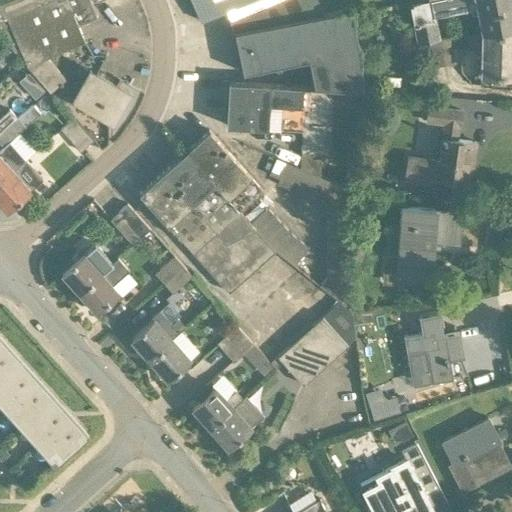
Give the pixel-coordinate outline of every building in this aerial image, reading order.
[(97,18),(89,0),(49,0),(0,20),(0,37),(27,68),(46,58),(84,42),(78,26),(97,18)] [(235,33),(323,13),(317,0),(190,0),(200,22),(225,11),(234,32),(235,33)] [(482,30),(511,24),(511,0),(412,0),(410,1),(422,66),(433,64),(429,39),(439,37),(434,12),(470,6),(471,11),(477,10),(482,30)] [(315,87),(332,88),(362,89),(358,46),(350,7),(323,13),(235,33),(242,73),(310,59),(315,87)] [(511,48),(511,24),(482,30),(439,37),(444,62),(455,60),(452,47),(481,48),(511,48)] [(444,62),(439,37),(429,39),(433,64),(444,62)] [(4,45),(0,48),(0,63),(2,66),(4,63),(13,55),(4,45)] [(511,48),(481,48),(480,71),(511,71),(511,48)] [(46,58),(27,68),(50,93),(66,80),(46,58)] [(111,122),(128,93),(88,70),(71,100),(111,122)] [(511,71),(480,71),(479,84),(511,88),(511,85),(511,71)] [(36,82),(27,90),(35,99),(44,91),(36,82)] [(332,88),(315,87),(229,82),(227,126),(302,131),(301,152),(328,153),(332,88)] [(17,119),(0,134),(0,144),(2,147),(0,148),(0,183),(25,162),(7,142),(24,127),(39,113),(32,105),(17,119)] [(408,155),(405,180),(427,183),(428,177),(465,181),(470,142),(456,140),(458,126),(459,126),(461,111),(428,107),(426,119),(444,122),(439,159),(408,155)] [(0,134),(17,119),(9,110),(0,118),(0,134)] [(92,141),(72,119),(60,129),(80,152),(92,141)] [(209,131),(185,152),(223,194),(239,212),(262,191),(209,131)] [(223,194),(185,152),(163,172),(226,242),(254,229),(250,223),(239,212),(223,194)] [(268,176),(278,180),(285,163),(275,158),(268,176)] [(42,181),(25,162),(0,183),(0,205),(6,213),(42,181)] [(285,163),(278,180),(276,185),(287,190),(296,167),(285,163)] [(296,167),(287,190),(297,194),(307,172),(296,167)] [(226,242),(163,172),(139,194),(195,256),(226,242)] [(307,172),(297,194),(308,199),(317,176),(307,172)] [(317,176),(308,199),(318,203),(328,181),(317,176)] [(328,181),(318,203),(325,211),(348,211),(348,190),(328,181)] [(126,205),(108,220),(119,232),(120,231),(119,231),(125,225),(138,239),(132,244),(131,244),(130,245),(132,246),(149,230),(126,205)] [(406,275),(408,275),(429,277),(432,242),(457,244),(460,212),(401,206),(397,254),(387,254),(386,255),(383,255),(381,284),(403,285),(403,281),(405,281),(406,275)] [(250,223),(254,229),(257,232),(275,216),(267,208),(250,223)] [(348,211),(325,211),(325,222),(347,222),(348,211)] [(257,232),(265,241),(282,225),(275,216),(257,232)] [(347,222),(325,222),(326,233),(347,233),(347,222)] [(265,241),(272,250),(290,233),(282,225),(265,241)] [(254,229),(226,242),(195,256),(228,293),(274,252),(272,250),(265,241),(257,232),(254,229)] [(272,250),(274,252),(284,259),(299,241),(290,233),(272,250)] [(347,233),(326,233),(326,244),(347,244),(347,241),(347,233)] [(299,241),(284,259),(294,266),(308,248),(299,241)] [(347,244),(326,244),(326,255),(347,255),(347,244)] [(61,275),(78,294),(101,274),(112,264),(94,245),(61,275)] [(347,255),(326,255),(326,266),(348,266),(347,255)] [(163,284),(183,266),(174,256),(154,274),(163,284)] [(183,266),(163,284),(171,293),(191,276),(183,266)] [(348,266),(326,266),(326,277),(348,277),(348,271),(348,266)] [(118,293),(101,274),(78,294),(95,313),(118,293)] [(338,302),(352,313),(348,277),(326,277),(318,287),(338,302)] [(308,293),(297,307),(313,321),(325,307),(308,293)] [(338,302),(327,312),(276,356),(282,363),(302,385),(356,338),(352,313),(338,302)] [(369,311),(361,312),(363,322),(371,321),(369,311)] [(442,334),(440,325),(442,324),(440,311),(417,315),(421,333),(404,336),(413,385),(430,383),(450,379),(446,360),(463,357),(459,331),(454,332),(442,334)] [(148,360),(171,340),(182,329),(175,321),(169,326),(158,314),(130,340),(148,360)] [(225,353),(245,336),(236,326),(216,343),(225,353)] [(245,336),(225,353),(233,362),(253,345),(245,336)] [(171,340),(148,360),(166,379),(188,359),(171,340)] [(0,378),(17,364),(0,345),(0,378)] [(243,353),(253,364),(263,356),(253,345),(243,353)] [(275,369),(282,363),(276,356),(269,363),(273,367),(275,369)] [(17,364),(0,378),(0,399),(6,407),(33,382),(17,364)] [(33,382),(6,407),(23,425),(50,400),(33,382)] [(369,391),(376,418),(404,410),(399,394),(388,398),(385,387),(369,391)] [(209,428),(241,399),(234,391),(224,399),(214,388),(191,408),(209,428)] [(241,399),(209,428),(228,448),(262,417),(244,397),(241,399)] [(50,400),(23,425),(39,443),(66,419),(50,400)] [(66,419),(39,443),(57,463),(84,438),(66,419)] [(453,465),(450,467),(462,490),(476,482),(476,483),(508,467),(496,443),(499,441),(487,419),(441,442),(453,465)] [(405,421),(394,427),(401,440),(412,435),(405,421)] [(9,455),(0,446),(0,445),(0,459),(2,462),(9,455)] [(420,511),(430,507),(406,460),(388,469),(395,481),(366,496),(374,511),(403,511),(406,511),(420,511)] [(11,472),(17,478),(24,472),(18,465),(11,472)] [(325,511),(319,499),(294,511),(325,511)]
